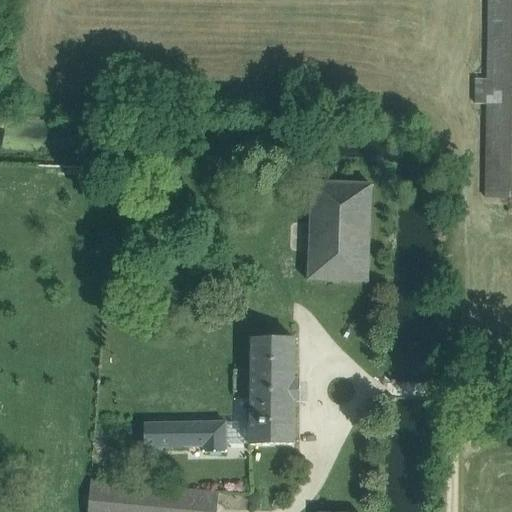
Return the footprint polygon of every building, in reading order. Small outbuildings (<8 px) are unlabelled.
[(511,0),(488,0),(487,81),(487,106),(486,199),(511,199),(511,0)] [(487,81),(475,81),(475,106),(487,106),(487,81)] [(369,186),(310,185),(309,240),(368,241),(369,186)] [(368,241),(309,240),(309,282),(367,283),(368,241)] [(294,344),(252,342),(251,374),(234,374),(234,397),(251,397),(250,425),(250,449),(294,449),(294,406),(299,406),(299,387),(294,387),(294,344)] [(226,425),(144,424),(144,447),(203,448),(203,454),(226,455),(226,448),(226,425)] [(250,425),(226,425),(226,448),(250,449),(250,425)] [(218,511),(219,497),(92,482),(89,511),(218,511)]
